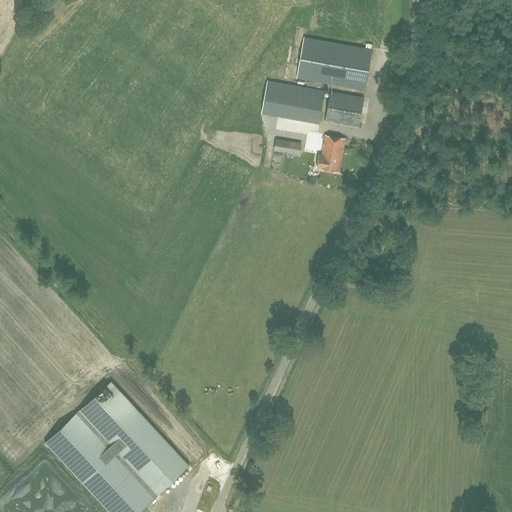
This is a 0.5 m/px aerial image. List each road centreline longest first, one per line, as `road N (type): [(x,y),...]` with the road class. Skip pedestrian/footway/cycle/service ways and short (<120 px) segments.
road 1 (unclassified): [(215,511),(390,133),(412,65),(416,0)]
road 2 (track): [(0,217),(124,360)]
